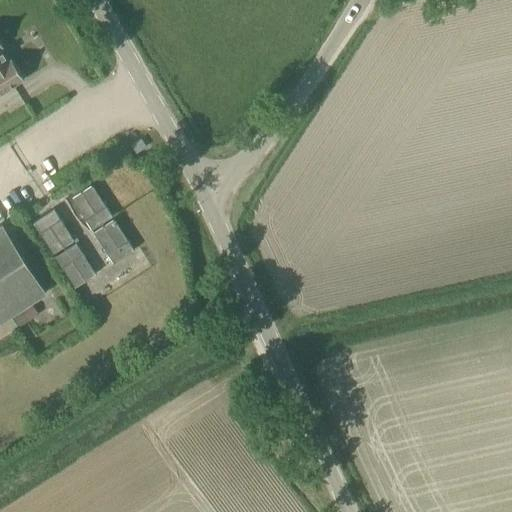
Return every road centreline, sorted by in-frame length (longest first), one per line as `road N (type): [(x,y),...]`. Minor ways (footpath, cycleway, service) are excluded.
road 1 (unclassified): [(347,511),(202,186)]
road 2 (unclassified): [(202,186),(242,162),(285,118),(360,0)]
road 3 (unclassified): [(202,186),(97,0)]
